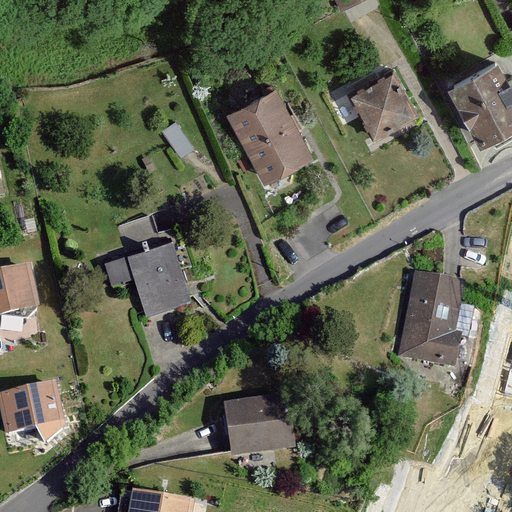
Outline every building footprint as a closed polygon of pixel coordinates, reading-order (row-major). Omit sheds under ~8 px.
[(511,83),(498,58),(449,85),(480,141),(511,123),(511,83)] [(393,67),(347,94),(373,138),(419,112),(393,67)] [(276,87),(229,112),(265,180),(312,155),(276,87)] [(119,227),(125,245),(155,236),(150,218),(119,227)] [(146,318),(189,306),(169,233),(155,236),(125,245),(146,318)] [(0,273),(0,314),(37,307),(28,268),(0,273)] [(463,284),(416,275),(399,356),(454,367),(460,336),(468,337),(474,308),(459,305),(463,284)] [(54,385),(0,395),(0,402),(6,435),(62,424),(54,385)] [(286,397),(225,407),(233,457),(294,447),(286,397)] [(190,511),(192,503),(133,494),(130,511),(190,511)]
